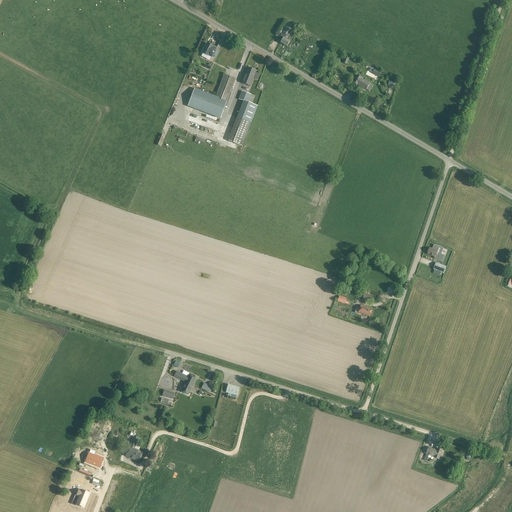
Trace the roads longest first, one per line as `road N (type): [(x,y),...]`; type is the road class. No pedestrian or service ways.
road 1 (unclassified): [(449,160),(363,413),(164,350)]
road 2 (unclassified): [(449,160),(173,0)]
road 3 (track): [(139,474),(160,432),(235,454),(251,398),(262,392),(284,399),(291,389)]
road 4 (track): [(499,0),(449,160)]
road 5 (track): [(511,456),(363,413)]
